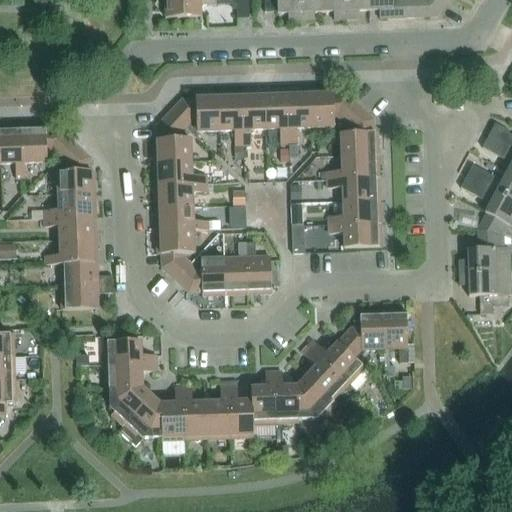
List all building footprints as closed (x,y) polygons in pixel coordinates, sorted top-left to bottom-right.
[(200,6),(215,6),(214,0),(163,0),(164,19),(200,18),(200,6)] [(247,0),(235,0),(235,5),(236,20),(248,19),(247,0)] [(263,0),(264,14),(276,13),(276,15),(287,15),(287,23),(300,23),(299,0),(263,0)] [(322,0),(299,0),(300,23),(313,22),(312,14),(323,14),(322,0)] [(344,0),(322,0),(323,14),(333,13),(333,22),(346,21),(344,0)] [(367,0),(344,0),(346,21),(358,21),(358,12),(368,12),(367,0)] [(367,0),(368,12),(378,12),(379,20),(404,19),(403,0),(367,0)] [(416,0),(403,0),(404,19),(417,19),(416,0)] [(416,0),(417,19),(436,18),(444,1),(441,0),(416,0)] [(82,82),(92,82),(91,72),(81,72),(82,82)] [(358,108),(351,102),(345,96),(332,96),(332,92),(309,93),(310,130),(333,129),(333,118),(337,118),(344,124),(358,108)] [(287,145),(296,145),(296,130),(310,130),(309,93),(286,94),(287,145)] [(263,94),(240,95),(242,147),(251,147),(250,132),(264,131),(263,94)] [(286,94),(263,94),(264,131),(279,131),(279,146),(287,145),(286,94)] [(240,95),(218,96),(219,133),(233,132),(234,147),(242,147),(240,95)] [(181,101),(169,115),(185,129),(191,123),(195,123),(196,134),(219,133),(218,96),(194,97),(194,101),(181,101)] [(372,121),(366,115),(358,108),(344,124),(350,131),(350,135),(340,135),(340,158),(377,157),(376,134),(372,134),(372,121)] [(153,141),(154,164),(190,163),(190,140),(179,140),(179,136),(185,129),(169,115),(156,128),(157,141),(153,141)] [(511,136),(493,127),(492,129),(487,138),(511,151),(511,136)] [(22,128),(0,129),(0,160),(0,166),(14,165),(15,180),(24,180),(23,165),(22,128)] [(74,145),(66,139),(58,131),(45,131),(45,128),(22,128),(23,165),(46,164),(46,154),(50,153),(59,161),(74,145)] [(511,151),(487,138),(482,147),(481,149),(510,165),(506,174),(511,177),(511,151)] [(89,159),(81,152),(74,145),(59,161),(67,169),(67,173),(56,174),(57,197),(94,196),(93,172),(89,172),(89,159)] [(242,147),(234,147),(234,161),(243,161),(243,160),(243,159),(243,153),(242,152),(242,147)] [(288,152),(280,152),(280,163),(288,163),(288,152)] [(326,173),(326,182),(378,180),(377,157),(340,158),(341,173),(326,173)] [(154,164),(154,187),(206,186),(206,177),(191,178),(190,163),(154,164)] [(501,183),(472,167),(466,178),(511,202),(511,177),(506,174),(501,183)] [(484,214),(486,215),(508,227),(511,229),(511,202),(466,178),(460,189),(489,205),(484,214)] [(341,189),(342,204),(379,203),(378,180),(326,182),(327,190),(341,189)] [(154,187),(155,210),(192,209),(191,195),(206,194),(206,186),(154,187)] [(300,187),(290,187),(290,202),(301,201),(300,187)] [(244,194),(233,194),(234,207),(244,206),(244,194)] [(43,212),(43,220),(95,218),(94,196),(57,197),(58,211),(43,212)] [(328,219),(328,227),(379,225),(379,203),(342,204),(342,218),(328,219)] [(155,210),(156,233),(193,231),(193,232),(207,231),(207,223),(192,223),(192,209),(155,210)] [(486,215),(477,232),(502,238),(508,227),(486,215)] [(306,217),(291,218),(291,228),(292,228),(303,227),(306,227),(306,217)] [(58,228),(59,243),(95,241),(95,218),(43,220),(43,229),(58,228)] [(343,235),(343,250),(380,249),(379,225),(328,227),(328,236),(343,235)] [(303,227),(292,228),(291,228),(292,256),(304,255),(303,227)] [(193,231),(156,233),(157,256),(161,256),(161,269),(175,282),(189,266),(182,259),(182,255),(193,255),(193,232),(193,231)] [(466,251),(466,252),(467,262),(458,262),(459,275),(509,273),(508,250),(503,250),(502,238),(477,232),(477,251),(466,251)] [(45,267),(59,266),(59,265),(96,264),(95,241),(59,243),(59,257),(44,257),(45,267)] [(238,260),(223,260),(224,297),(247,296),(246,244),(237,245),(238,260)] [(254,244),(246,244),(247,296),(270,295),(269,259),(254,259),(254,244)] [(189,266),(175,282),(188,294),(201,294),(201,298),(224,297),(223,260),(200,261),(200,272),(196,272),(189,266)] [(59,266),(60,289),(112,286),(111,278),(97,278),(96,264),(59,265),(59,266)] [(510,296),(509,273),(459,275),(459,287),(467,287),(468,298),(510,296)] [(112,286),(60,289),(61,312),(98,310),(97,295),(112,295),(112,286)] [(479,316),(492,315),(492,305),(479,306),(479,316)] [(406,313),(382,314),(383,351),(398,350),(399,365),(407,365),(407,347),(406,313)] [(350,330),(345,335),(336,345),(352,360),(353,359),(360,351),(383,351),(382,314),(359,314),(359,329),(350,330)] [(0,358),(13,359),(12,335),(0,335),(0,358)] [(312,341),(306,347),(310,351),(316,345),(312,341)] [(103,344),(104,367),(155,365),(155,357),(140,357),(140,342),(103,344)] [(316,345),(310,351),(348,386),(364,369),(353,359),(352,360),(336,345),(326,355),(316,345)] [(306,347),(300,354),(304,357),(310,351),(306,347)] [(315,368),(305,378),(332,403),(333,403),(348,386),(310,351),(304,357),(315,368)] [(88,357),(76,357),(76,367),(88,367),(88,357)] [(0,381),(14,381),(13,359),(0,358),(0,381)] [(105,390),(108,390),(141,388),(141,374),(156,374),(155,365),(104,367),(105,390)] [(281,373),(272,374),(275,425),(298,424),(298,421),(297,421),(296,387),(281,388),(281,373)] [(265,389),(250,389),(250,402),(251,402),(252,426),(275,425),(272,374),(264,374),(265,389)] [(297,421),(298,421),(316,420),(321,415),(325,418),(336,406),(333,403),(332,403),(305,378),(296,387),(297,421)] [(411,379),(403,380),(403,383),(403,392),(411,392),(411,379)] [(0,422),(4,418),(4,405),(15,405),(14,381),(0,381),(0,422)] [(108,390),(108,409),(113,413),(110,417),(122,428),(150,397),(141,389),(141,388),(108,390)] [(220,403),(205,404),(207,441),(230,440),(228,388),(219,389),(220,403)] [(251,402),(250,402),(236,403),(236,388),(228,388),(230,440),(253,439),(252,426),(251,402)] [(174,405),(160,405),(161,439),(160,439),(161,442),(184,442),(182,390),(173,390),(174,405)] [(190,390),(182,390),(184,442),(207,441),(205,404),(191,404),(190,390)] [(119,434),(135,449),(143,440),(160,439),(161,439),(160,405),(159,405),(150,397),(122,428),(124,429),(119,434)] [(287,449),(277,450),(277,458),(278,462),(287,461),(287,458),(287,449)]
